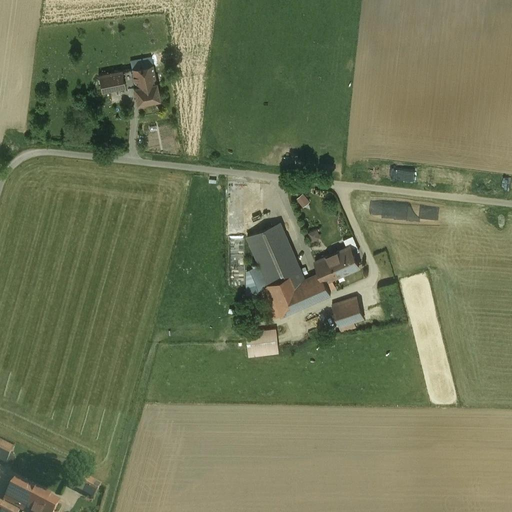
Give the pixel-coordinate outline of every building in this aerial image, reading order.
[(151,58),(130,62),(135,87),(156,82),(151,58)] [(122,71),(98,76),(102,93),(125,88),(122,71)] [(135,87),(134,87),(137,104),(159,100),(156,82),(135,87)] [(280,222),(247,237),(268,284),(293,273),(297,283),(305,279),(280,222)] [(349,246),(316,260),(315,260),(320,272),(328,290),(335,287),(332,279),(359,267),(349,246)] [(305,279),(297,283),(293,273),(268,284),(268,285),(260,289),(273,318),(281,315),(281,316),(331,294),(328,290),(320,272),(305,279)] [(357,297),(332,305),(339,327),(364,318),(357,297)] [(277,327),(246,331),(249,356),(280,353),(277,327)] [(13,449),(0,442),(0,462),(5,465),(13,449)] [(101,486),(82,476),(75,488),(94,499),(101,486)] [(6,500),(3,504),(19,511),(53,511),(58,503),(35,491),(15,481),(6,500)] [(0,511),(19,511),(3,504),(0,501),(0,511)]
